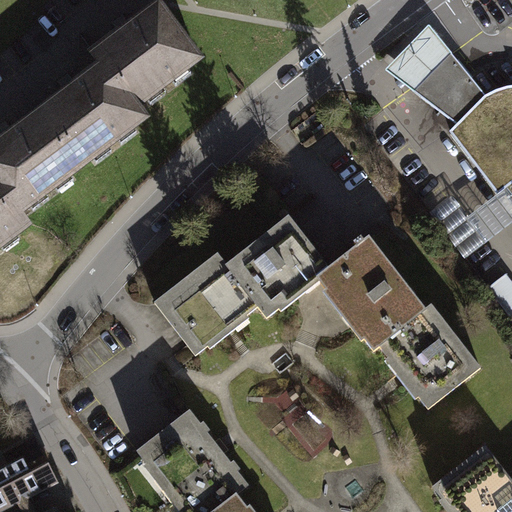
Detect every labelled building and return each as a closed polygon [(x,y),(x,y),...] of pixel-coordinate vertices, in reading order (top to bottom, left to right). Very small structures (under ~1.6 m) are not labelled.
[(0,252),(33,228),(24,216),(152,122),(142,109),(205,63),(161,3),(88,57),(98,69),(0,141),(0,252)] [(428,23),(386,68),(456,122),(448,130),(497,193),(507,185),(511,192),(511,83),(510,84),(485,93),(428,23)] [(213,248),(150,298),(192,351),(256,302),(262,312),(313,275),(371,344),(374,342),(423,405),(478,363),(428,298),(423,303),(364,228),(322,259),(283,208),(221,256),(213,248)] [(511,273),(497,281),(511,306),(511,273)] [(191,404),(135,447),(183,511),(258,511),(240,488),(250,481),(191,404)] [(0,508),(17,500),(29,495),(58,480),(33,431),(0,449),(0,508)] [(511,511),(511,494),(479,454),(427,496),(440,511),(511,511)] [(20,506),(9,511),(73,511),(72,509),(65,511),(60,511),(56,502),(37,511),(29,495),(17,500),(20,506)]
